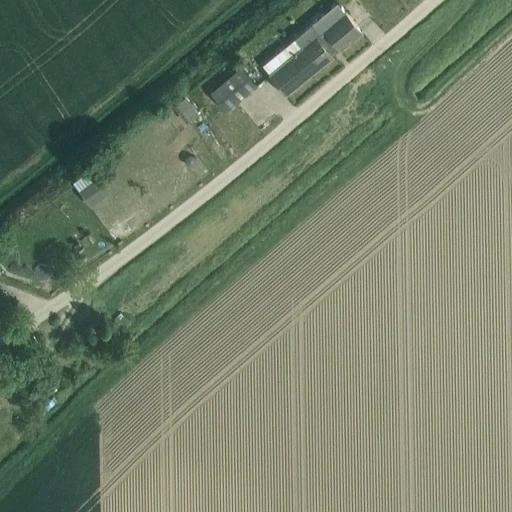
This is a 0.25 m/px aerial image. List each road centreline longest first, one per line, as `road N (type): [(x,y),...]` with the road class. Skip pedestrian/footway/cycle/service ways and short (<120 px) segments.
road 1 (unclassified): [(0,338),(146,238),(432,0)]
road 2 (track): [(462,0),(404,60),(400,98),(415,109),(511,34)]
